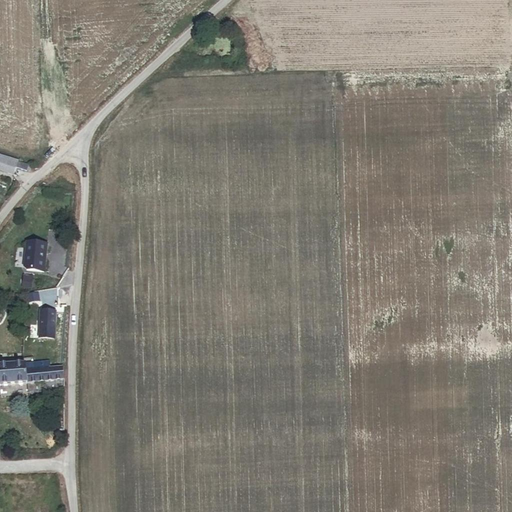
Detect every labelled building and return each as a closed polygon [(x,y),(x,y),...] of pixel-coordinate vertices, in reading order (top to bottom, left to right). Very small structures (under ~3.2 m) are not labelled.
[(0,171),(14,177),(17,169),(19,163),(0,156),(0,171)] [(17,169),(27,172),(29,167),(19,163),(17,169)] [(28,271),(46,273),(49,245),(29,243),(26,268),(28,271)] [(23,288),(33,289),(34,277),(25,276),(23,288)] [(57,314),(44,313),(41,340),(54,341),(57,314)] [(50,364),(0,368),(0,387),(65,383),(64,368),(51,369),(50,364)]
